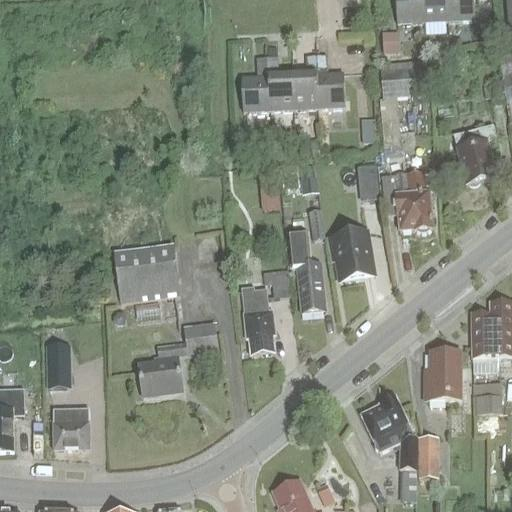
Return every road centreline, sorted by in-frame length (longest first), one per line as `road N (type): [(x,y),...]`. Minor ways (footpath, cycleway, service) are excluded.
road 1 (secondary): [(214,472),(511,241)]
road 2 (secondary): [(0,490),(87,497),(214,472)]
